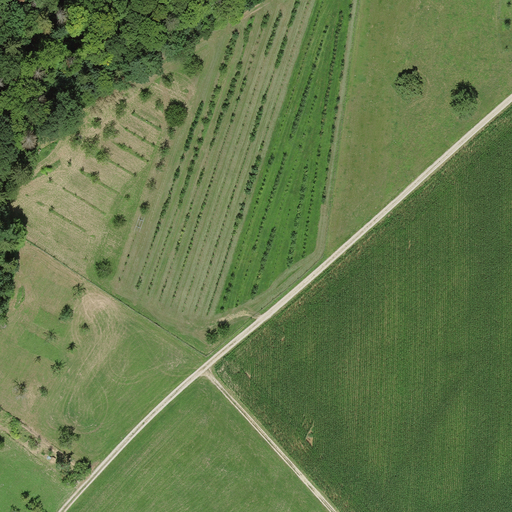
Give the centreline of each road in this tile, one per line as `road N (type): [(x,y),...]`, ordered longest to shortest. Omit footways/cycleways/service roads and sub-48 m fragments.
road 1 (track): [(60,511),(138,426),(511,98)]
road 2 (track): [(202,369),(331,511)]
